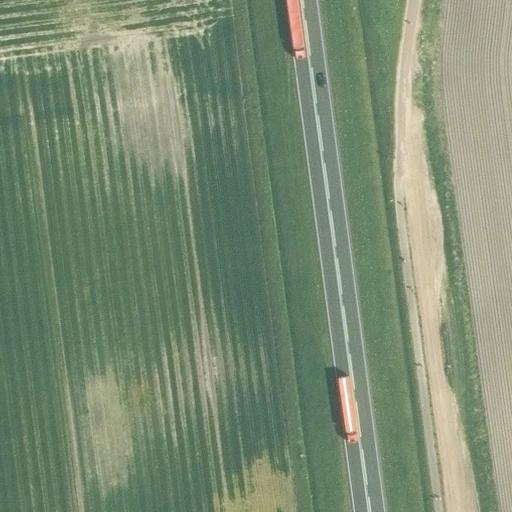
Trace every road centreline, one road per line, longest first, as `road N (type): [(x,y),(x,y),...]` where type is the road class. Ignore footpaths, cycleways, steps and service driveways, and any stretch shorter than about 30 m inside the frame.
road 1 (trunk): [(369,511),(301,0)]
road 2 (track): [(401,158),(454,511)]
road 3 (unclassified): [(401,158),(414,0)]
